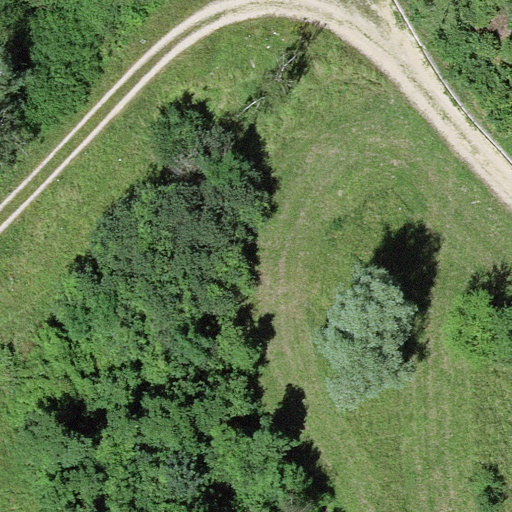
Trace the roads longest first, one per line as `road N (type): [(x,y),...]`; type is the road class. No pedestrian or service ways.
road 1 (track): [(309,0),(210,16),(0,214)]
road 2 (track): [(309,0),(380,40),(511,190)]
